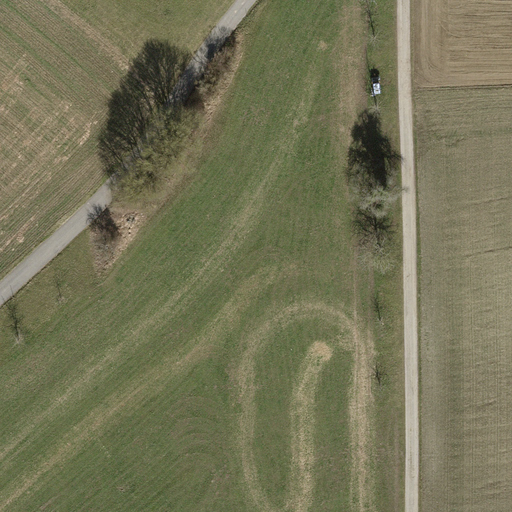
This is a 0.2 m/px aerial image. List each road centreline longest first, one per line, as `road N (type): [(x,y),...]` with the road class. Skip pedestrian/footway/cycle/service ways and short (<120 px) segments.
road 1 (track): [(408,511),(404,0)]
road 2 (unclassified): [(251,0),(96,208),(0,303)]
